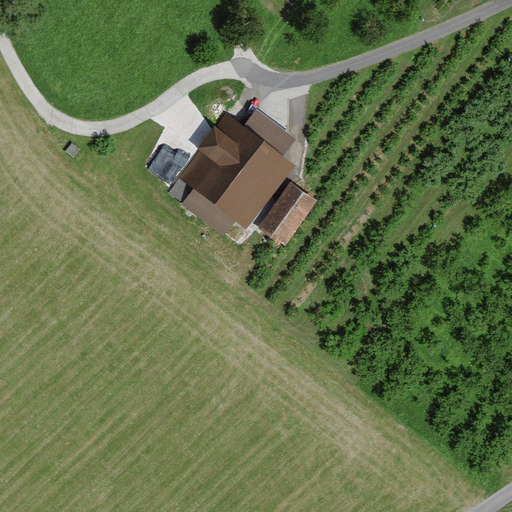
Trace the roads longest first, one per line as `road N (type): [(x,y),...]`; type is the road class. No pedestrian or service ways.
road 1 (residential): [(178,88),(215,72),(292,82),(511,3)]
road 2 (track): [(0,30),(26,94),(72,127),(115,126),(178,88)]
